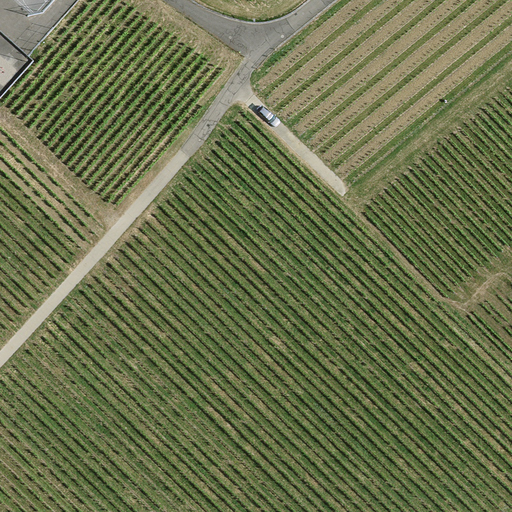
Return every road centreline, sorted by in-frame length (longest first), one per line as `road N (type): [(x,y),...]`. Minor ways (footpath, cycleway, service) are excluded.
road 1 (residential): [(0,360),(182,158),(260,46)]
road 2 (track): [(346,192),(233,85)]
